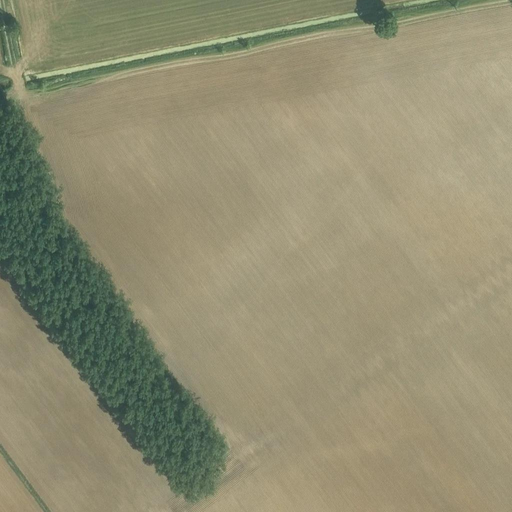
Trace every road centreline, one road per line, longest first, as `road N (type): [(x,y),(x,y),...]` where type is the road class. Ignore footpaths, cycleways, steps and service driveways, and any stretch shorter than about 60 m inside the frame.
road 1 (track): [(19,93),(511,0)]
road 2 (track): [(241,455),(133,320),(55,196),(19,93)]
road 3 (track): [(241,455),(511,266)]
